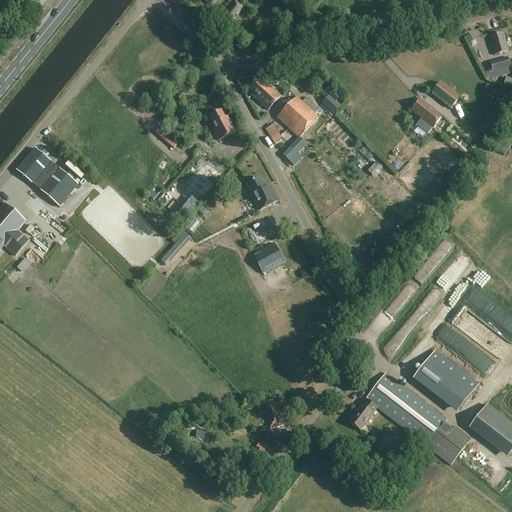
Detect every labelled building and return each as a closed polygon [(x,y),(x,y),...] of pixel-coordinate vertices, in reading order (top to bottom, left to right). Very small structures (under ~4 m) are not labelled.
[(223,17),(232,22),(236,16),(237,17),(243,9),(233,2),(223,17)] [(494,56),(508,52),(503,33),(490,37),(492,44),(491,45),(494,56)] [(472,34),(466,37),(470,44),(475,41),(472,34)] [(494,80),(511,76),(507,58),(489,62),(494,80)] [(311,81),(314,78),(308,72),(305,74),(311,81)] [(506,78),(503,82),(508,87),(511,84),(506,78)] [(263,85),(259,81),(251,88),(255,92),(252,96),(269,111),(281,99),(265,83),(263,85)] [(431,94),(451,109),(459,98),(440,83),(431,94)] [(487,86),(484,92),(497,98),(500,91),(487,86)] [(344,100),(336,94),(333,99),(329,96),(322,105),(333,114),(344,100)] [(299,139),(318,119),(297,98),(277,118),(299,139)] [(412,112),(420,119),(415,125),(428,135),(441,118),(420,101),(412,112)] [(209,118),(216,131),(214,132),(219,142),(236,134),(230,121),(227,123),(221,113),(209,118)] [(493,113),(478,133),(486,140),(502,120),(493,113)] [(282,139),(273,125),(266,130),(275,144),(282,139)] [(158,131),(156,134),(174,150),(176,147),(158,131)] [(511,138),(510,137),(498,152),(504,156),(511,147),(511,138)] [(289,163),(297,154),(291,148),(282,156),(289,163)] [(78,186),(35,149),(16,171),(59,208),(78,186)] [(264,191),(260,180),(248,185),(252,196),(251,196),(258,212),(277,203),(270,188),(264,191)] [(22,207),(39,218),(46,207),(29,196),(22,207)] [(199,205),(191,200),(177,219),(184,224),(199,205)] [(0,251),(4,248),(15,257),(28,241),(17,232),(25,222),(8,207),(5,204),(0,209),(0,251)] [(195,221),(188,230),(192,233),(199,225),(195,221)] [(191,241),(185,235),(160,263),(167,268),(191,241)] [(284,263),(274,244),(252,255),(262,275),(270,271),(284,263)] [(423,267),(432,266),(431,257),(422,258),(423,267)] [(21,273),(30,264),(25,260),(17,269),(21,273)] [(409,279),(395,296),(402,302),(416,285),(409,279)] [(428,300),(434,291),(430,289),(424,298),(428,300)] [(456,414),(479,385),(436,351),(413,380),(456,414)] [(360,432),(377,410),(451,467),(471,440),(454,428),(452,431),(444,425),(447,421),(386,374),(348,423),(360,432)] [(269,430),(282,426),(277,405),(275,406),(274,402),(258,406),(260,414),(265,413),(269,430)] [(511,425),(487,406),(472,426),(511,455),(511,453),(511,425)] [(253,467),(263,453),(256,448),(246,461),(253,467)]
